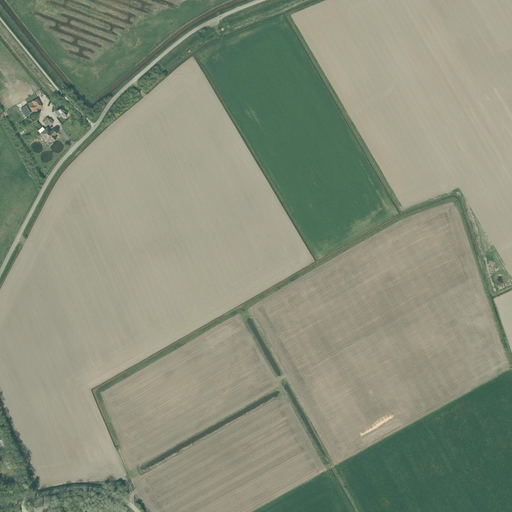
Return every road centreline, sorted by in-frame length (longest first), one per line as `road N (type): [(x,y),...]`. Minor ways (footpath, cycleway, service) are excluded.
road 1 (unclassified): [(94,127),(114,97),(172,46),(262,0)]
road 2 (unclassified): [(94,127),(45,184),(0,272)]
road 3 (unclassified): [(137,511),(85,488),(0,507)]
